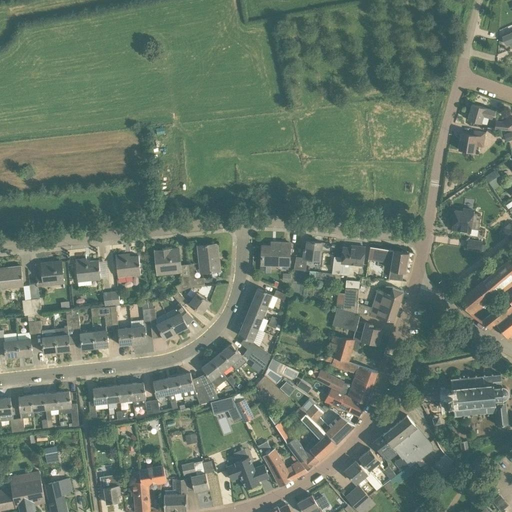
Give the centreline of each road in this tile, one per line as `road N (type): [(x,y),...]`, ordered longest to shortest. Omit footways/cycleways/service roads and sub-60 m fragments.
road 1 (residential): [(0,380),(147,364),(205,343),(236,298),(242,223)]
road 2 (residential): [(242,223),(0,250)]
road 3 (residential): [(426,238),(363,226),(242,223)]
road 4 (residential): [(459,77),(426,238)]
road 5 (residential): [(239,511),(309,482),(364,425)]
